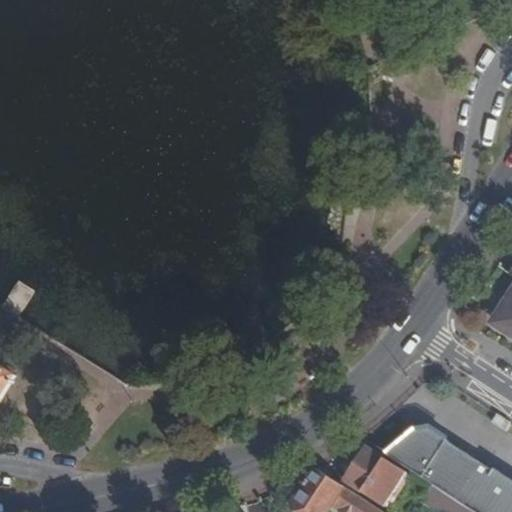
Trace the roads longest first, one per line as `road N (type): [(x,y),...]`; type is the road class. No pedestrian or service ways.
road 1 (secondary): [(29,511),(216,471),(302,435),(415,330)]
road 2 (secondary): [(415,330),(511,183)]
road 3 (residential): [(415,330),(511,404)]
